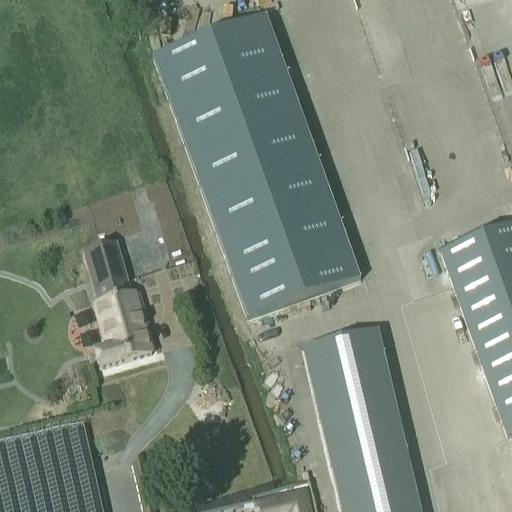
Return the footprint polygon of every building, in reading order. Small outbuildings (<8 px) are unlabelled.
[(245,323),(358,283),(264,21),(151,62),(245,323)] [(506,442),(511,440),(511,228),(439,255),(506,442)] [(95,304),(93,305),(106,348),(90,352),(96,372),(152,355),(134,294),(131,295),(116,245),(81,255),(95,304)] [(417,511),(376,335),(302,352),(339,511),(417,511)] [(298,496),(252,506),(253,511),(308,511),(304,494),(298,496)]
